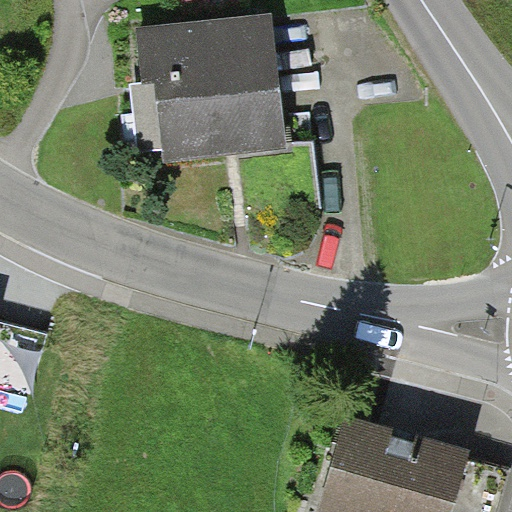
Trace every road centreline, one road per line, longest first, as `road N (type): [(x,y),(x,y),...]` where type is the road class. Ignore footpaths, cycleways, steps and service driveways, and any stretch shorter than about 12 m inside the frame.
road 1 (residential): [(0,206),(152,266),(357,316),(511,335)]
road 2 (secondary): [(511,131),(423,0)]
